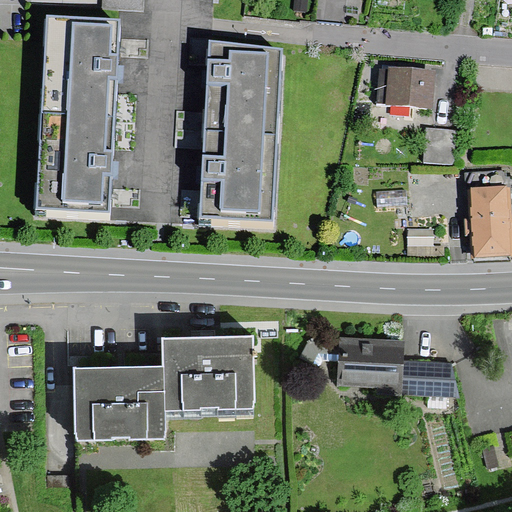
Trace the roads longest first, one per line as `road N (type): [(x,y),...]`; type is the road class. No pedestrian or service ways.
road 1 (secondary): [(511,287),(0,272)]
road 2 (residential): [(283,36),(511,52)]
